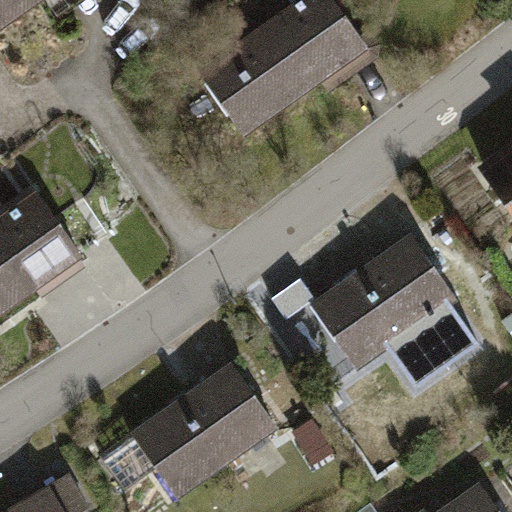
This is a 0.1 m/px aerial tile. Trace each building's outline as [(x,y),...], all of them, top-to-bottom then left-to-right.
[(0,0),(0,29),(39,3),(53,24),(74,10),(67,0),(0,0)] [(372,50),(336,0),(301,0),(198,74),(246,140),(372,50)] [(511,161),(492,176),(511,204),(511,161)] [(0,316),(83,258),(38,194),(0,220),(0,316)] [(490,338),(424,243),(322,314),(369,381),(426,341),(446,369),(490,338)] [(294,439),(247,370),(112,463),(139,502),(171,480),(192,509),(294,439)] [(97,511),(80,483),(30,511),(97,511)] [(509,511),(491,485),(450,511),(509,511)]
